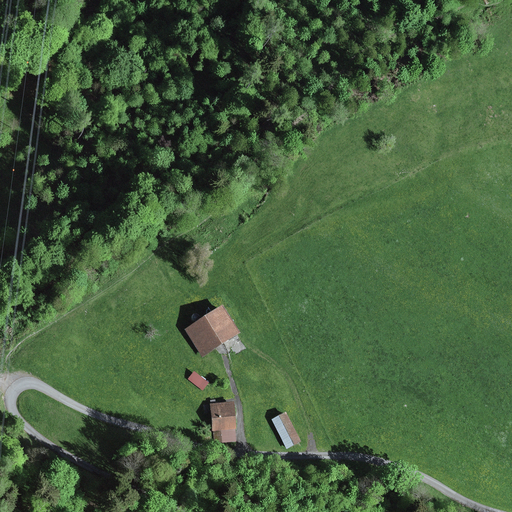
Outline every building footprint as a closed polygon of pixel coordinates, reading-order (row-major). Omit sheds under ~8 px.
[(222,306),(184,330),(202,357),(239,333),(222,306)] [(209,383),(194,372),(187,380),(202,391),(209,383)] [(210,404),(203,405),(204,414),(210,413),(212,432),(213,432),(234,430),(235,430),(233,402),(215,404),(215,400),(209,400),(210,404)] [(285,412),(271,420),(286,449),(301,442),(285,412)] [(234,430),(213,432),(214,444),(235,442),(234,430)]
